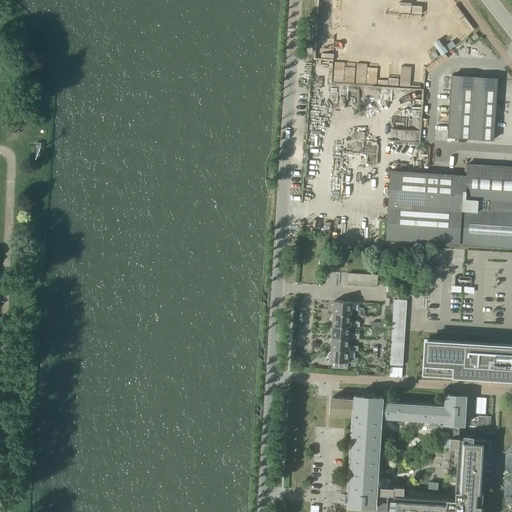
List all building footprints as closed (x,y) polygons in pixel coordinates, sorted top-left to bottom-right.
[(451,77),(451,80),(449,113),(448,137),(471,138),(492,140),(493,140),(493,138),(495,102),(497,80),(497,79),(476,77),(459,76),(452,76),(451,77)] [(386,240),(511,247),(511,167),(504,167),(489,166),(472,165),(467,164),(466,176),(390,171),(388,204),(386,234),(386,240)] [(348,273),(347,285),(377,287),(378,275),(348,273)] [(471,277),(455,276),(454,286),(471,287),(471,277)] [(389,365),(402,366),(407,300),(393,299),(389,365)] [(333,309),(333,313),(351,315),(360,315),(360,310),(351,310),(352,302),(334,301),(333,304),(331,306),(333,309)] [(332,321),(332,325),(350,327),(359,327),(359,322),(350,322),(351,315),(333,313),(333,316),(330,318),(332,321)] [(332,333),(331,337),(349,338),(358,339),(359,334),(350,333),(350,327),(332,325),(332,328),(329,330),(332,333)] [(331,345),(331,349),(348,350),(358,351),(358,346),(349,345),(349,338),(331,337),(331,340),(329,342),(331,345)] [(430,340),(428,372),(460,374),(460,371),(468,372),(468,374),(511,376),(511,344),(470,342),(470,344),(461,344),(462,342),(430,340)] [(348,350),(331,349),(330,352),(328,354),(330,357),(330,361),(357,363),(357,358),(348,357),(348,350)] [(482,511),(483,511),(482,511),(482,510),(483,510),(483,507),(482,507),(484,469),(485,453),(511,455),(511,449),(486,448),(486,439),(473,438),(473,436),(463,435),(463,438),(459,437),(460,425),(464,425),(466,400),(462,396),(449,395),(444,398),(444,405),(383,401),(383,397),(374,397),(375,394),(362,393),(362,396),(354,395),(354,399),(331,397),(329,415),(352,416),(347,506),(376,508),(376,494),(381,494),(380,496),(378,496),(377,509),(387,509),(388,497),(385,496),(385,495),(393,495),(392,499),(390,499),(389,509),(392,510),(391,511),(482,511)] [(478,416),(477,429),(490,430),(491,417),(478,416)]
